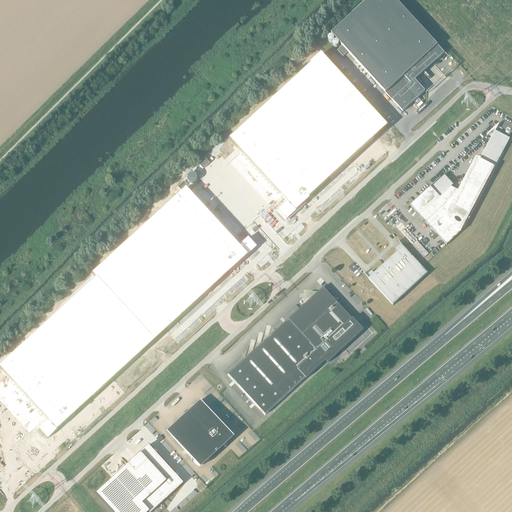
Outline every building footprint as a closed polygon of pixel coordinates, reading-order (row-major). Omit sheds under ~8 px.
[(430,61),(433,64),(445,54),(395,0),(369,0),(332,35),(342,46),(337,51),(343,57),(348,53),(403,112),(425,92),(412,77),(430,61)] [(322,54),(228,140),(285,202),(286,204),(277,212),(286,221),(305,204),(388,127),(322,54)] [(430,187),(410,206),(447,245),(461,232),(446,216),(449,210),(453,212),(451,214),(452,215),(453,213),(465,220),(491,172),(507,140),(494,134),(480,160),(478,165),(465,189),(461,187),(459,191),(451,188),(453,186),(444,175),(430,187)] [(181,191),(187,186),(184,182),(177,188),(181,191)] [(95,279),(0,366),(0,370),(47,421),(48,422),(39,430),(48,440),(67,422),(237,266),(256,248),(247,239),(239,247),(237,246),(185,189),(92,275),(95,279)] [(368,279),(393,306),(428,274),(403,247),(398,252),(374,274),(368,279)] [(357,332),(353,328),(356,326),(354,324),(352,326),(349,323),(352,320),(322,288),(228,375),(265,416),(305,379),(305,380),(333,355),(357,332)] [(191,459),(197,466),(198,467),(205,461),(206,463),(210,460),(208,458),(222,445),(224,447),(227,444),(225,443),(232,437),(231,435),(225,428),(224,429),(200,401),(166,432),(191,459)] [(151,511),(162,502),(161,501),(164,498),(165,499),(182,484),(181,483),(148,446),(140,454),(135,458),(128,465),(95,495),(110,511),(151,511)]
